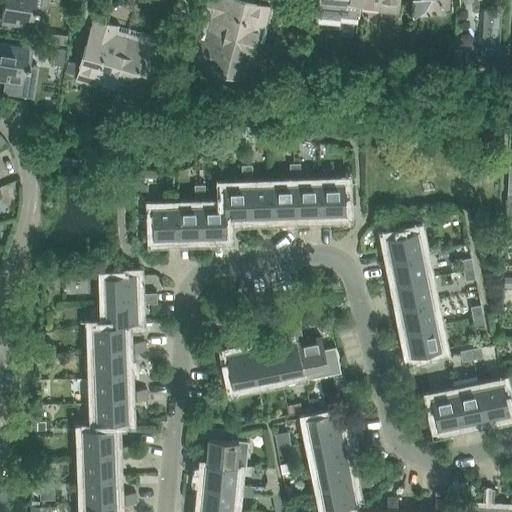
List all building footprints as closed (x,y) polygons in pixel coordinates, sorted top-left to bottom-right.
[(1,23),(43,29),(46,9),(47,9),(48,0),(0,0),(0,2),(4,3),(1,23)] [(242,0),(205,0),(198,27),(261,43),(270,7),(242,0)] [(342,12),(360,14),(360,9),(360,0),(319,0),(317,19),(331,21),(332,15),(342,17),(342,12)] [(360,0),(360,9),(397,13),(398,0),(360,0)] [(301,7),(300,17),(313,19),(314,10),(301,7)] [(76,81),(112,91),(130,29),(94,18),(76,81)] [(261,43),(198,27),(189,63),(252,79),(261,43)] [(130,29),(112,91),(147,101),(165,39),(130,29)] [(48,32),(47,41),(65,43),(66,35),(48,32)] [(322,35),(311,34),(311,44),(321,45),(322,35)] [(0,80),(4,82),(3,91),(5,94),(33,98),(38,66),(29,65),(29,64),(25,64),(28,47),(0,43),(0,80)] [(64,48),(54,46),(52,62),(62,63),(64,48)] [(75,61),(68,59),(65,69),(72,71),(75,61)] [(312,78),(312,92),(324,93),(324,78),(312,78)] [(428,98),(428,86),(416,86),(416,98),(428,98)] [(295,164),(290,164),(290,174),(300,173),(300,164),(295,164)] [(247,165),(241,166),(242,175),(252,175),(252,165),(247,165)] [(156,171),(140,170),(140,178),(155,179),(156,171)] [(300,173),(290,174),(290,183),(296,183),(301,183),(300,173)] [(252,175),(242,175),(242,185),(248,185),(252,185),(252,175)] [(344,181),(320,182),(321,213),(345,212),(344,215),(355,215),(354,193),(344,193),(344,181)] [(320,182),(301,183),(296,183),(297,214),(321,213),(320,182)] [(290,183),(272,184),(273,215),(297,214),(296,183),(290,183)] [(272,184),(252,185),(248,185),(249,216),(273,215),(272,184)] [(200,185),(194,185),(194,195),(205,195),(204,185),(200,185)] [(224,186),(224,204),(225,216),(249,216),(248,185),(242,185),(224,186)] [(205,195),(194,195),(195,205),(200,205),(205,204),(205,195)] [(224,204),(205,204),(200,205),(202,235),(225,234),(225,216),(224,204)] [(195,205),(176,206),(177,236),(202,235),(200,205),(195,205)] [(152,207),(152,230),(152,237),(177,236),(176,206),(152,207)] [(389,251),(391,260),(422,254),(417,230),(394,234),(392,224),(381,227),(386,251),(389,251)] [(152,237),(152,230),(142,230),(142,241),(153,240),(152,237)] [(390,270),(393,284),(427,277),(422,254),(391,260),(393,269),(390,270)] [(460,260),(462,268),(472,265),(471,258),(460,260)] [(472,265),(462,268),(465,281),(475,278),(472,265)] [(104,276),(105,300),(136,298),(136,293),(135,274),(104,276)] [(399,298),(401,307),(432,301),(427,277),(393,284),(396,298),(399,298)] [(156,292),(146,293),(146,303),(157,303),(157,300),(157,298),(156,295),(156,292)] [(146,293),(136,293),(136,298),(136,304),(146,303),(146,293)] [(105,300),(106,325),(123,324),(137,324),(136,304),(136,298),(105,300)] [(399,317),(402,331),(436,324),(432,301),(401,307),(403,316),(399,317)] [(470,307),(472,315),(482,312),(480,305),(470,307)] [(482,312),(472,315),(474,328),(484,325),(482,312)] [(293,321),(288,322),(288,323),(290,332),(300,330),(299,320),(298,320),(293,321)] [(93,341),(93,348),(124,347),(124,342),(123,324),(106,325),(92,325),(87,330),(88,336),(93,341)] [(436,324),(402,331),(405,345),(409,345),(411,355),(441,348),(436,324)] [(300,330),(290,332),(292,342),(298,341),(303,340),(300,330)] [(321,336),(303,340),(298,341),(304,371),(327,366),(321,336)] [(248,341),(243,341),(245,352),(250,351),(256,350),(253,340),(248,341)] [(134,341),(124,342),(124,347),(124,352),(135,352),(134,341)] [(145,341),(134,341),(135,352),(145,351),(145,349),(145,346),(145,344),(145,341)] [(292,342),(274,346),(280,375),(304,371),(298,341),(292,342)] [(274,346),(256,350),(250,351),(256,380),(280,375),(274,346)] [(94,365),(94,372),(125,371),(124,352),(124,347),(93,348),(93,349),(88,354),(89,360),(94,365)] [(480,347),(468,349),(471,360),(483,357),(480,347)] [(471,360),(468,349),(460,351),(462,361),(471,360)] [(256,380),(250,351),(245,352),(217,358),(220,370),(228,368),(232,385),(256,380)] [(95,389),(95,396),(126,395),(126,390),(125,371),(94,372),(89,378),(90,383),(95,389)] [(502,382),(478,387),(485,420),(499,417),(498,414),(508,412),(502,382)] [(478,387),(454,392),(461,422),(470,420),(471,423),(485,420),(478,387)] [(136,389),(126,390),(126,395),(126,400),(137,400),(136,389)] [(146,389),(136,389),(137,400),(147,399),(147,394),(146,389)] [(461,422),(454,392),(430,397),(435,420),(425,422),(427,432),(452,427),(451,424),(461,422)] [(126,395),(95,396),(95,397),(91,402),(91,407),(96,412),(96,421),(127,420),(126,400),(126,395)] [(312,410),(320,409),(317,397),(310,399),(312,410)] [(299,402),(287,405),(289,414),(301,411),(299,402)] [(306,417),(311,442),(341,436),(340,431),(336,411),(306,417)] [(361,426),(350,429),(352,439),(363,437),(362,434),(362,432),(361,429),(361,426)] [(83,445),(83,453),(113,452),(113,445),(112,427),(82,428),(77,434),(77,439),(83,445)] [(206,427),(205,439),(208,439),(206,462),(236,465),(237,465),(245,465),(247,442),(231,441),(232,430),(217,428),(206,427)] [(350,429),(340,431),(341,436),(342,441),(352,439),(350,429)] [(290,446),(287,432),(275,434),(277,448),(290,446)] [(311,442),(316,465),(346,459),(342,441),(341,436),(311,442)] [(134,444),(123,445),(124,455),(134,455),(134,451),(134,444)] [(121,445),(113,445),(113,452),(113,456),(122,455),(124,455),(123,445),(121,445)] [(84,469),(84,477),(114,476),(113,456),(113,452),(83,453),(78,457),(78,463),(84,469)] [(316,465),(321,489),(351,483),(350,478),(346,459),(316,465)] [(206,462),(203,486),(233,488),(234,484),(235,474),(236,465),(206,462)] [(287,463),(280,465),(282,473),(289,471),(287,463)] [(370,473),(360,476),(362,486),(372,484),(371,479),(370,473)] [(85,494),(85,501),(115,500),(115,493),(114,476),(84,477),(79,482),(79,487),(85,494)] [(360,476),(350,478),(351,483),(352,488),(362,486),(360,476)] [(351,483),(321,489),(325,511),(326,511),(356,506),(355,502),(352,488),(351,483)] [(233,488),(233,494),(235,495),(243,495),(244,484),(234,484),(233,488)] [(244,484),(243,495),(253,497),(254,490),(254,485),(244,484)] [(292,485),(285,487),(287,494),(294,493),(292,485)] [(203,486),(201,510),(226,511),(231,511),(233,494),(233,488),(203,486)] [(483,489),(483,499),(493,499),(494,489),(491,489),(488,489),(483,488),(483,489)] [(136,492),(125,493),(126,503),(136,503),(136,499),(136,492)] [(125,493),(115,493),(115,500),(115,504),(126,503),(125,493)] [(387,498),(386,508),(397,509),(397,498),(391,498),(387,498)] [(483,499),(482,509),(487,509),(493,510),(493,499),(483,499)] [(80,511),(115,511),(115,504),(115,500),(85,501),(80,506),(80,511)] [(435,500),(434,510),(445,511),(445,500),(440,500),(435,500)] [(361,501),(355,502),(356,506),(357,511),(363,510),(361,501)]
